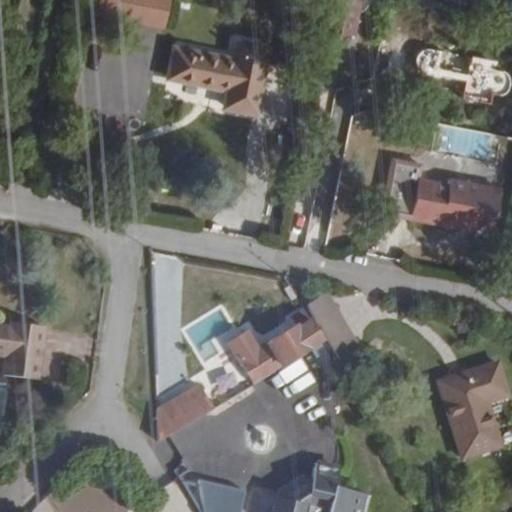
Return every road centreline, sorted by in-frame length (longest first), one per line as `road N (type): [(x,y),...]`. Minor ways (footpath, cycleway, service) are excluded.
road 1 (unclassified): [(130,231),(511,305)]
road 2 (residential): [(130,231),(112,421),(81,435),(25,495)]
road 3 (unclassified): [(0,205),(130,231)]
